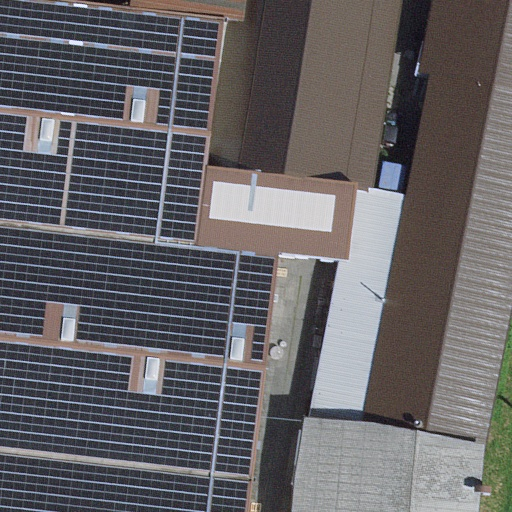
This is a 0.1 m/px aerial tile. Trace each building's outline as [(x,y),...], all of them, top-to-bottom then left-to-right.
[(103,0),(0,0),(0,511),(249,511),(277,264),(343,272),(353,194),(208,175),(222,13),(126,2),(103,0)] [(246,23),(248,0),(126,0),(126,2),(222,13),(246,23)] [(403,0),(248,0),(246,23),(222,13),(208,175),(353,194),(380,200),(403,0)] [(511,313),(511,0),(440,0),(358,437),(485,461),(511,313)] [(358,437),(308,425),(300,511),(479,511),(485,461),(358,437)]
